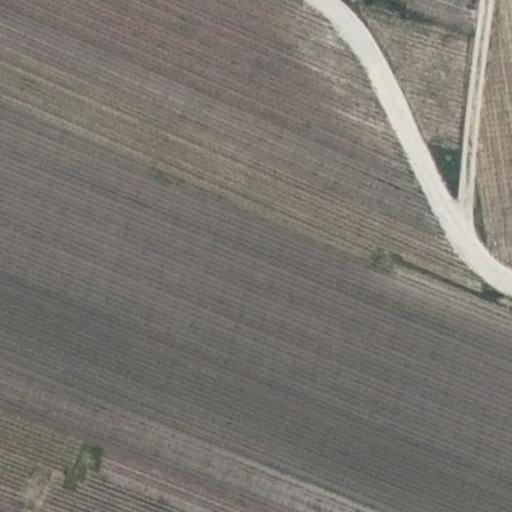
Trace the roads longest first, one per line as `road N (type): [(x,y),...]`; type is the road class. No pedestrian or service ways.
road 1 (track): [(511,284),(458,239),(382,80),(354,32),(321,0)]
road 2 (track): [(458,239),(483,0)]
